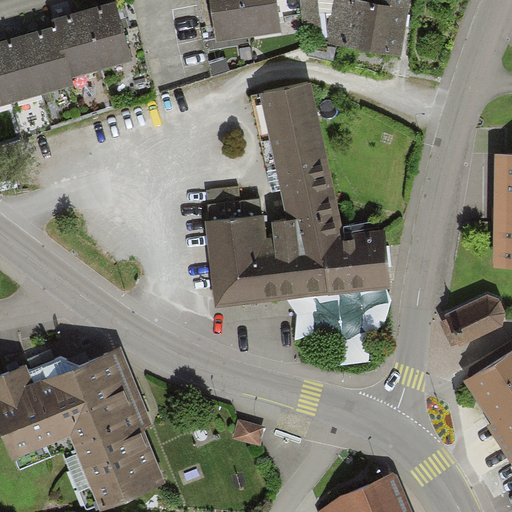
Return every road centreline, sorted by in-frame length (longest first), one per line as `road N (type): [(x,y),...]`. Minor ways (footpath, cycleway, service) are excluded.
road 1 (residential): [(407,381),(438,166),(505,0)]
road 2 (tertiary): [(0,238),(147,343),(340,411)]
road 3 (residential): [(275,511),(340,411)]
